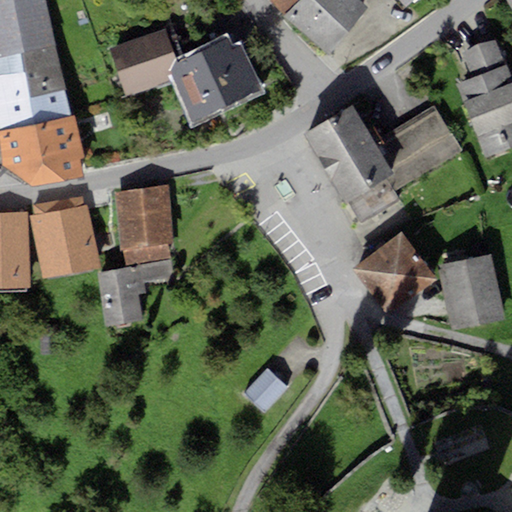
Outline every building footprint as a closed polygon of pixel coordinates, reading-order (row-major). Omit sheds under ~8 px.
[(0,0),(0,56),(21,52),(53,46),(43,0),(0,0)] [(270,0),(284,17),(300,0),(270,0)] [(300,0),(284,17),(331,54),(369,8),(360,0),(300,0)] [(108,47),(125,97),(175,80),(172,72),(179,62),(173,47),(166,27),(108,47)] [(194,38),(173,47),(179,62),(172,72),(175,80),(194,120),(261,90),(241,45),(232,49),(227,37),(199,50),(194,38)] [(479,82),(465,89),(485,142),(511,131),(511,65),(502,45),(470,58),(479,82)] [(53,46),(21,52),(24,71),(29,98),(66,91),(53,46)] [(21,52),(0,56),(0,74),(24,71),(21,52)] [(0,74),(0,130),(72,116),(66,91),(29,98),(24,71),(0,74)] [(354,104),(302,133),(356,227),(398,203),(390,190),(458,151),(433,106),(375,139),(354,104)] [(72,116),(0,130),(0,172),(4,166),(29,183),(83,176),(81,159),(85,159),(76,115),(72,116)] [(175,190),(124,196),(133,265),(179,259),(176,246),(181,246),(175,190)] [(95,208),(42,218),(55,282),(109,270),(95,208)] [(34,216),(0,216),(0,290),(40,290),(34,216)] [(403,233),(354,269),(371,292),(420,256),(403,233)] [(420,256),(371,292),(389,315),(438,280),(420,256)] [(504,320),(491,256),(439,266),(452,330),(504,320)] [(161,264),(103,276),(111,329),(150,323),(147,289),(165,285),(161,264)] [(268,368),(244,393),(265,414),(289,388),(268,368)]
